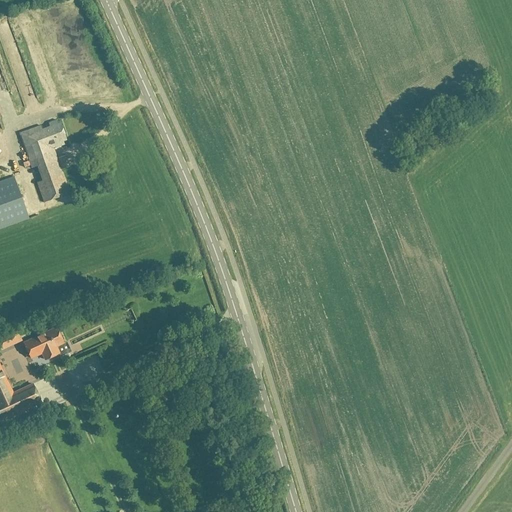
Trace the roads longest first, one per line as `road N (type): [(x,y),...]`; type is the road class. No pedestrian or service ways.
road 1 (tertiary): [(295,511),(204,218),(106,0)]
road 2 (unknown): [(0,410),(235,314)]
